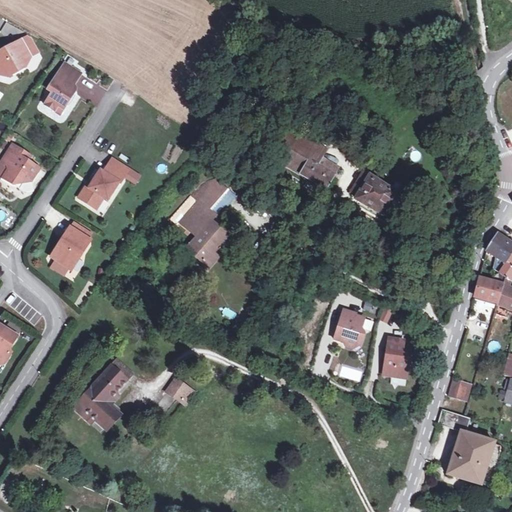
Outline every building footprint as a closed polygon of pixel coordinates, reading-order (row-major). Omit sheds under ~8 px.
[(31,58),(22,42),(3,52),(4,54),(0,56),(0,75),(4,76),(15,70),(16,72),(26,67),(23,62),(31,58)] [(82,74),(66,64),(48,91),(53,93),(45,106),(55,112),(58,107),(64,110),(75,93),(76,93),(77,92),(78,91),(78,90),(77,88),(76,87),(74,86),(82,74)] [(64,110),(58,107),(55,112),(61,116),(64,110)] [(311,155),(319,160),(325,149),(290,129),(275,154),(283,159),(303,170),(306,166),(312,170),(306,179),(326,190),(333,177),(308,162),(311,155)] [(31,157),(13,145),(2,163),(10,168),(3,179),(13,185),(15,182),(19,185),(24,184),(32,182),(40,169),(28,161),(31,157)] [(308,162),(333,177),(337,170),(319,160),(311,155),(308,162)] [(130,169),(113,159),(110,164),(126,175),(130,169)] [(303,170),(283,159),(280,164),(306,179),(312,170),(306,166),(303,170)] [(126,175),(110,164),(104,174),(101,172),(90,189),(87,186),(79,199),(93,208),(99,206),(104,198),(108,201),(119,184),(120,185),(126,175)] [(364,173),(356,186),(362,189),(358,196),(355,200),(382,216),(395,194),(364,173)] [(198,203),(208,211),(225,192),(215,183),(217,182),(214,181),(201,186),(191,197),(198,203)] [(362,189),(356,186),(352,193),(358,196),(362,189)] [(191,197),(178,213),(183,218),(179,222),(188,230),(190,227),(199,235),(187,249),(204,263),(212,253),(222,242),(215,235),(219,230),(211,223),(215,218),(208,211),(198,203),(191,197)] [(104,216),(110,204),(104,201),(98,213),(104,216)] [(75,224),(71,229),(88,240),(91,235),(75,224)] [(71,229),(52,258),(72,270),(83,253),(81,252),(89,241),(88,240),(71,229)] [(227,237),(219,230),(215,235),(222,242),(227,237)] [(505,278),(511,282),(511,280),(511,245),(497,235),(486,252),(496,259),(506,265),(499,275),(505,278)] [(217,258),(212,253),(204,263),(208,268),(217,258)] [(511,282),(505,278),(503,285),(502,286),(508,289),(511,282)] [(491,282),(479,279),(474,298),(486,300),(497,303),(502,286),(503,285),(491,282)] [(511,289),(508,289),(502,286),(497,303),(497,305),(511,310),(511,289)] [(366,303),(364,311),(376,314),(378,305),(366,303)] [(384,309),(379,320),(389,324),(393,313),(384,309)] [(355,314),(343,310),(333,340),(343,343),(345,346),(353,349),(360,345),(363,334),(361,329),(364,318),(355,315),(355,314)] [(497,320),(507,323),(510,315),(500,312),(497,320)] [(17,337),(0,326),(0,365),(4,365),(11,354),(8,352),(17,337)] [(382,375),(406,379),(410,352),(405,351),(402,351),(403,345),(404,340),(388,338),(382,375)] [(511,355),(509,355),(503,376),(511,378),(511,355)] [(115,361),(110,367),(125,381),(131,375),(115,361)] [(125,381),(110,367),(77,405),(94,420),(102,428),(115,413),(109,408),(105,404),(114,394),(125,381)] [(184,397),(189,400),(194,394),(175,381),(166,394),(180,403),(184,397)] [(460,383),(452,381),(448,396),(456,399),(460,383)] [(468,386),(460,383),(456,399),(464,401),(468,386)] [(105,404),(109,408),(118,397),(114,394),(105,404)] [(185,406),(189,400),(184,397),(180,403),(185,406)] [(94,420),(77,405),(71,411),(88,427),(94,420)] [(466,431),(470,419),(464,417),(442,410),(437,425),(453,430),(454,428),(466,431)] [(115,413),(102,428),(106,432),(119,417),(115,413)] [(493,445),(494,443),(460,432),(447,476),(480,486),(484,474),(493,445)]
